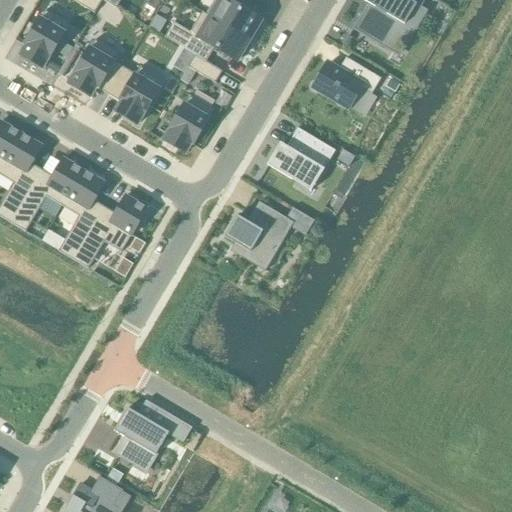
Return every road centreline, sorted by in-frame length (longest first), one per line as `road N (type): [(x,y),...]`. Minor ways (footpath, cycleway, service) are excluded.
road 1 (residential): [(359,511),(112,361)]
road 2 (residential): [(203,203),(324,0)]
road 3 (residential): [(0,85),(203,203)]
road 4 (residential): [(112,361),(203,203)]
road 5 (residential): [(46,471),(112,361)]
